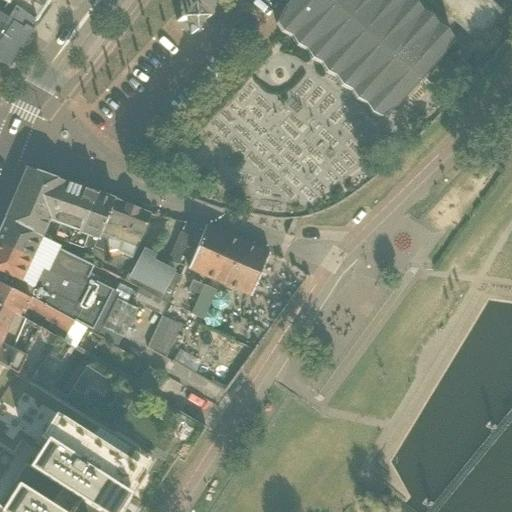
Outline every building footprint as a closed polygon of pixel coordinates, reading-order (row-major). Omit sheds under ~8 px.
[(35,23),(36,22),(1,0),(0,0),(0,61),(7,64),(18,48),(29,32),(28,31),(34,23),(35,23)] [(1,0),(36,22),(51,0),(1,0)] [(396,108),(442,56),(451,39),(446,31),(454,22),(477,42),(503,12),(489,0),(290,0),(284,7),(276,24),(281,33),(291,38),(296,46),(305,51),(311,60),(320,64),(326,73),(335,78),(341,87),(350,91),(356,100),(365,105),(370,113),(380,118),(396,108)] [(189,6),(174,22),(190,36),(205,20),(189,6)] [(6,219),(45,240),(47,235),(42,233),(48,221),(52,222),(60,203),(62,204),(70,184),(28,169),(6,219)] [(90,191),(70,184),(62,204),(60,203),(52,222),(58,225),(53,239),(68,244),(90,191)] [(93,250),(107,256),(109,251),(106,242),(98,240),(114,202),(114,200),(90,191),(68,244),(92,253),(93,250)] [(151,215),(114,202),(98,240),(106,242),(109,251),(116,252),(133,258),(134,254),(138,248),(139,248),(151,215)] [(138,309),(132,306),(131,307),(110,297),(113,291),(90,280),(87,278),(93,267),(57,249),(58,246),(45,240),(6,219),(0,231),(0,284),(66,318),(73,321),(92,331),(96,324),(124,337),(138,309)] [(186,269),(251,297),(270,254),(206,225),(186,269)] [(180,233),(168,260),(178,265),(189,237),(180,233)] [(133,258),(134,259),(124,282),(138,289),(168,304),(181,276),(152,261),(154,256),(139,248),(138,248),(134,254),(133,258)] [(192,281),(188,290),(199,295),(203,285),(192,281)] [(64,338),(73,321),(66,318),(0,284),(0,307),(20,318),(26,308),(31,311),(30,313),(51,324),(48,329),(64,338)] [(168,304),(138,289),(133,300),(146,306),(145,308),(162,316),(168,304)] [(0,363),(28,381),(35,369),(42,362),(44,355),(58,363),(69,346),(19,318),(20,318),(0,307),(0,363)] [(147,347),(165,358),(181,325),(162,316),(147,347)] [(0,363),(0,448),(13,457),(22,443),(40,455),(5,510),(0,507),(0,506),(0,511),(118,511),(130,494),(125,491),(148,455),(111,432),(103,445),(77,428),(85,416),(28,381),(0,363)]
